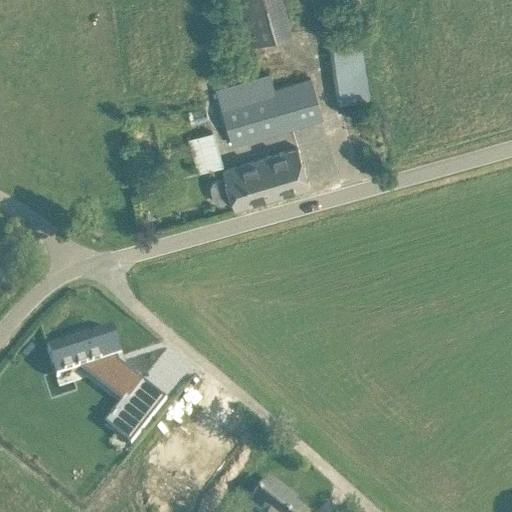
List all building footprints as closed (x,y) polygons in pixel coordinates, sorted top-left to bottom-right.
[(281,0),(231,0),(245,45),(291,32),(281,0)] [(334,61),(340,100),(368,96),(369,96),(363,57),(334,61)] [(269,73),(217,88),(233,143),(322,117),(311,77),(273,88),(269,73)] [(212,130),(189,137),(199,172),(222,165),(212,130)] [(232,200),(234,207),(309,185),(298,146),(223,169),(225,176),(217,178),(213,180),(211,184),(212,188),(214,196),(216,200),(220,202),(224,202),(232,200)] [(149,167),(131,169),(134,193),(152,190),(149,167)] [(111,329),(47,350),(56,379),(79,371),(95,366),(114,381),(109,387),(136,409),(137,407),(130,402),(144,384),(126,370),(118,364),(117,359),(121,358),(111,329)] [(144,384),(130,402),(151,418),(152,419),(166,401),(144,384)] [(136,409),(116,435),(131,446),(152,419),(151,418),(137,407),(136,409)] [(182,416),(147,461),(163,473),(166,469),(181,481),(172,493),(187,504),(234,443),(219,432),(207,446),(193,435),(199,427),(182,416)] [(257,511),(301,511),(284,499),(287,495),(270,482),(251,507),(257,511)]
